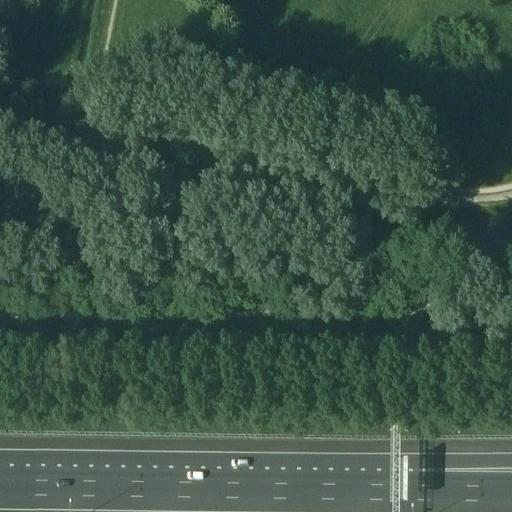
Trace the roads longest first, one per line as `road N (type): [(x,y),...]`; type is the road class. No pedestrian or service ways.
road 1 (unknown): [(130,193),(418,256),(432,264),(430,300),(383,316),(0,313)]
road 2 (motorway): [(396,492),(0,487)]
road 3 (unknown): [(511,195),(432,199),(354,185),(206,150),(142,122)]
road 4 (motorway): [(511,462),(396,492)]
